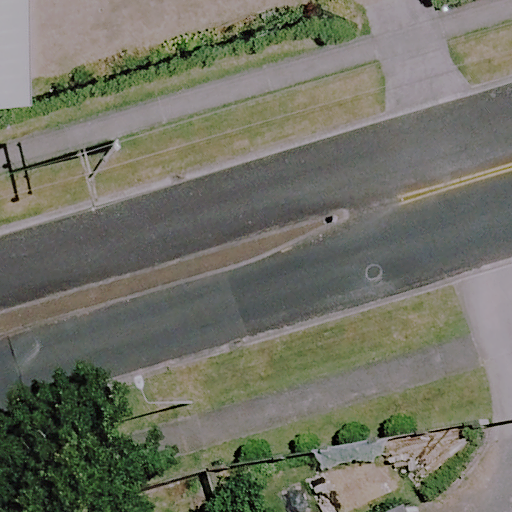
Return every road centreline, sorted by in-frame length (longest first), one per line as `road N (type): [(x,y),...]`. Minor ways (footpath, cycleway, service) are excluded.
road 1 (residential): [(452,188),(337,261),(0,369)]
road 2 (residential): [(0,273),(309,177),(452,188)]
